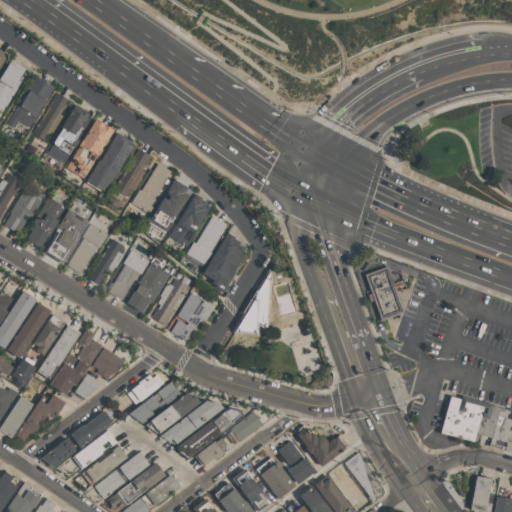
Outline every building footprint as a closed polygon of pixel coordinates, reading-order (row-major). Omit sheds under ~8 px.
[(2,110),(0,108),(0,76),(10,59),(24,68),(19,77),(21,78),(2,110)] [(28,126),(17,120),(13,127),(5,122),(18,101),(20,103),(29,89),(27,88),(35,75),(53,86),(28,126)] [(69,99),(62,110),(61,109),(59,113),(62,115),(58,121),(59,122),(51,135),(48,133),(44,139),(31,131),(56,91),(69,99)] [(51,141),(73,105),(89,115),(82,127),(81,127),(74,137),(78,140),(74,147),(72,146),(62,163),(45,153),(51,143),(51,141)] [(96,157),(95,157),(82,178),(71,172),(71,171),(65,167),(94,118),(113,129),(107,138),(108,139),(103,146),(102,145),(100,148),(101,149),(96,157)] [(98,159),(99,159),(115,133),(126,139),(125,141),(132,145),(116,172),(115,172),(103,193),(84,182),(98,159)] [(137,148),(150,156),(143,167),(142,166),(140,169),(143,171),(140,177),(140,178),(133,190),(132,189),(127,197),(113,188),(137,148)] [(170,170),(153,198),(155,199),(147,213),(129,202),(138,188),(140,190),(156,162),(170,170)] [(8,174),(21,181),(13,195),(12,194),(0,215),(0,179),(1,180),(1,179),(4,180),(8,174)] [(188,185),(176,179),(159,210),(172,217),(188,185)] [(17,233),(2,224),(9,213),(8,212),(25,184),(43,195),(30,218),(23,213),(20,217),(25,220),(17,233)] [(185,245),(168,235),(194,193),(201,197),(200,198),(205,201),(204,203),(209,206),(185,245)] [(25,238),(32,226),(33,217),(34,217),(47,196),(64,206),(56,219),(58,220),(47,236),(46,236),(39,246),(25,238)] [(54,230),(67,208),(87,220),(61,262),(42,251),(55,231),(54,230)] [(185,253),(192,241),(194,242),(211,215),(225,223),(208,251),(210,252),(203,264),(185,253)] [(80,236),(88,222),(106,233),(98,247),(96,246),(79,273),(65,264),(82,237),(80,236)] [(234,236),(233,238),(239,242),(238,244),(243,247),(240,252),(244,255),(222,291),(213,286),(214,284),(210,282),(212,279),(201,272),(222,236),(223,237),(226,232),(234,236)] [(124,245),(119,252),(121,253),(120,255),(121,256),(114,267),(113,266),(101,286),(87,277),(99,256),(111,238),(124,245)] [(129,249),(148,260),(139,274),(137,272),(121,299),(107,291),(123,263),(121,262),(129,249)] [(125,302),(150,262),(168,273),(149,304),(147,302),(141,312),(125,302)] [(367,274),(386,267),(400,311),(382,318),(367,274)] [(158,303),(156,302),(160,296),(158,295),(165,283),(167,284),(168,283),(169,284),(170,282),(173,277),(187,286),(163,324),(150,316),(158,303)] [(35,299),(3,348),(0,346),(0,322),(22,290),(35,299)] [(0,319),(0,291),(7,294),(13,300),(0,319)] [(175,315),(190,291),(213,306),(202,323),(198,320),(192,330),(191,329),(184,340),(169,331),(177,319),(186,324),(187,322),(175,315)] [(50,310),(18,357),(5,349),(36,301),(50,310)] [(51,313),(64,322),(42,355),(34,350),(37,346),(31,342),(46,320),(47,320),(51,313)] [(36,371),(66,324),(79,332),(48,379),(36,371)] [(88,365),(101,345),(92,339),(91,341),(89,340),(92,335),(91,335),(92,333),(90,332),(91,331),(87,329),(87,330),(84,328),(76,342),(82,346),(74,357),(88,365)] [(123,360),(114,373),(112,372),(110,375),(109,374),(106,379),(94,371),(96,368),(90,364),(102,346),(123,360)] [(88,365),(80,377),(79,376),(74,385),(71,383),(64,394),(48,384),(68,353),(74,357),(88,365)] [(25,356),(34,362),(32,365),(35,366),(22,385),(14,380),(15,378),(10,375),(21,357),(23,359),(25,356)] [(0,358),(12,367),(6,375),(0,371),(0,358)] [(82,398),(72,391),(85,372),(99,382),(95,388),(82,398)] [(148,373),(151,377),(155,373),(162,382),(157,386),(158,386),(138,401),(138,400),(134,404),(125,393),(130,390),(129,389),(137,383),(137,382),(148,373)] [(140,422),(127,413),(170,380),(179,393),(140,422)] [(0,419),(0,387),(6,389),(8,386),(17,393),(0,419)] [(144,424),(149,420),(148,420),(187,391),(191,397),(194,395),(199,401),(157,433),(155,432),(153,435),(146,429),(148,427),(144,424)] [(43,401),(45,403),(52,393),(64,401),(55,415),(48,411),(33,434),(28,431),(23,439),(15,434),(41,394),(46,397),(43,401)] [(440,432),(475,441),(477,434),(485,404),(485,402),(450,393),(440,432)] [(32,403),(10,437),(0,430),(0,423),(19,395),(32,403)] [(205,400),(213,402),(215,400),(222,407),(174,444),(159,435),(205,400)] [(485,404),(492,406),(484,436),(477,434),(485,404)] [(188,455),(179,443),(229,405),(234,410),(238,418),(188,455)] [(492,406),(484,436),(492,438),(499,411),(500,408),(492,406)] [(79,448),(69,434),(81,424),(82,425),(102,410),(111,421),(89,438),(90,439),(79,448)] [(261,423),(237,441),(237,440),(232,444),(224,434),(229,430),(228,428),(251,410),(261,423)] [(511,414),(511,422),(504,450),(490,446),(492,438),(499,411),(511,414)] [(304,425),(306,427),(309,431),(310,430),(312,430),(316,435),(319,433),(321,436),(322,435),(327,441),(332,437),(333,438),(338,434),(340,436),(341,434),(347,442),(346,443),(346,444),(344,446),(345,447),(320,466),(310,453),(308,453),(304,448),(304,446),(295,434),(298,431),(297,430),(297,428),(302,425),(304,425)] [(115,442),(110,445),(109,444),(100,450),(102,452),(81,468),(71,456),(106,429),(115,442)] [(53,467),(38,457),(65,437),(71,443),(75,450),(53,467)] [(220,437),(227,447),(221,452),(222,453),(214,459),(213,457),(203,465),(202,464),(201,465),(193,455),(213,440),(214,441),(220,437)] [(302,458),(303,456),(314,470),(296,484),(286,470),(289,467),(276,449),(288,440),(302,458)] [(80,473),(84,470),(84,469),(95,461),(96,462),(111,451),(110,449),(117,444),(126,456),(94,482),(93,481),(89,484),(80,473)] [(92,486),(138,451),(148,463),(102,498),(92,486)] [(372,495),(369,497),(343,462),(357,451),(372,495)] [(269,457),(274,462),(275,461),(294,485),(277,498),(254,469),(269,457)] [(105,500),(107,499),(106,499),(154,461),(164,475),(145,489),(145,488),(119,508),(117,505),(112,509),(105,500)] [(230,478),(244,467),(267,498),(264,500),(266,503),(256,511),(230,478)] [(19,480),(0,510),(0,474),(3,470),(19,480)] [(144,511),(122,511),(121,510),(169,473),(179,486),(144,511)] [(349,511),(334,511),(313,484),(319,479),(319,480),(326,475),(352,510),(349,511)] [(475,475),(493,478),(492,486),(493,486),(489,511),(475,511),(476,510),(469,509),(475,475)] [(366,498),(355,506),(348,496),(347,497),(343,492),(344,491),(338,484),(349,476),(366,498)] [(2,511),(23,480),(31,486),(30,487),(40,493),(38,496),(39,497),(33,507),(32,506),(28,511),(2,511)] [(232,487),(233,487),(244,502),(245,501),(253,511),(226,511),(217,500),(217,499),(213,494),(219,489),(228,482),(232,487)] [(311,486),(330,511),(310,511),(298,495),(311,486)] [(491,511),(495,496),(511,498),(511,511),(491,511)] [(60,508),(57,511),(32,511),(38,504),(40,505),(45,497),(60,508)] [(212,507),(215,511),(194,511),(191,508),(204,498),(211,507),(212,507)] [(299,507),(302,504),(308,511),(287,511),(284,507),(294,500),(299,507)]
